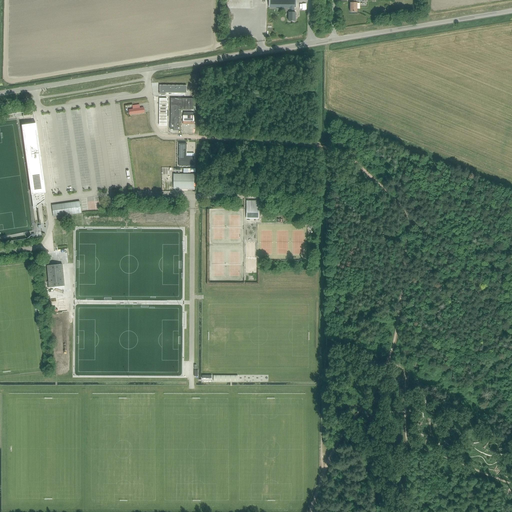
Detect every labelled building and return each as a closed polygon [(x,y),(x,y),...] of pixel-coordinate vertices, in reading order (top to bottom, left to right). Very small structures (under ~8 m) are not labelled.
[(268,0),(269,7),(289,7),(289,12),(288,12),(288,21),(295,21),(295,12),(294,12),(294,7),(295,7),(295,0),(268,0)] [(186,86),(159,85),(159,94),(165,94),(165,93),(186,93),(186,86)] [(170,129),(173,129),(173,131),(179,131),(179,110),(193,110),(193,99),(181,99),(181,101),(170,100),(170,129)] [(191,112),(190,116),(183,116),(183,124),(193,125),(193,112),(191,112)] [(45,193),(36,123),(26,125),(25,125),(30,161),(31,161),(35,189),(40,189),(41,193),(45,193)] [(178,166),(194,166),(194,156),(186,156),(186,144),(179,144),(178,166)] [(173,174),(173,189),(193,189),(193,174),(173,174)] [(79,201),(52,205),(53,217),(81,213),(79,201)] [(246,201),(246,215),(248,216),(249,217),(251,217),(253,217),(255,216),(257,216),(258,215),(258,201),(246,201)] [(47,266),(49,287),(64,286),(62,264),(47,266)]
